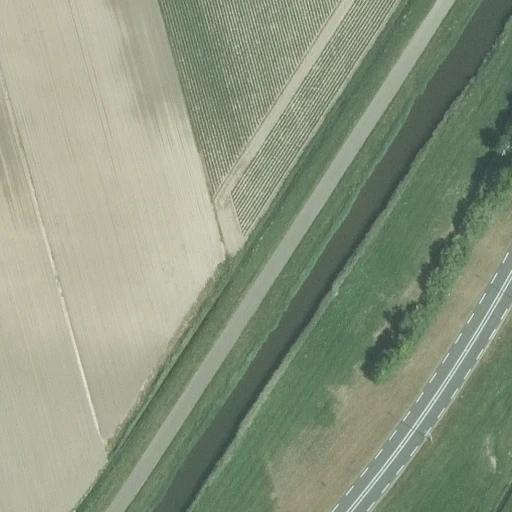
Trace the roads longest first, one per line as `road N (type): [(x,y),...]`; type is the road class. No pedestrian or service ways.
road 1 (unclassified): [(113,511),(444,0)]
road 2 (primary): [(346,511),(511,274)]
